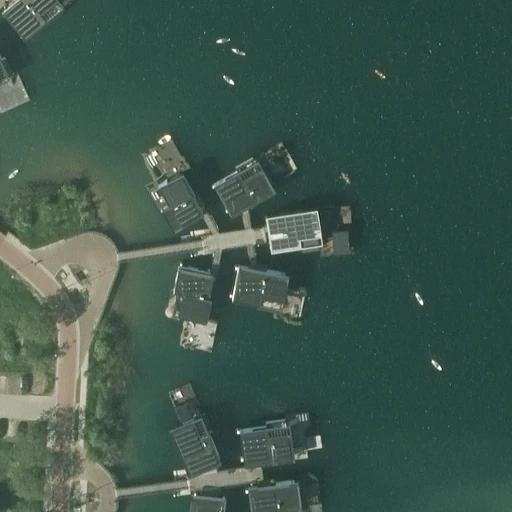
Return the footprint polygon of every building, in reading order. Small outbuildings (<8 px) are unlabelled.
[(62,0),(21,0),(7,11),(28,37),(67,5),(62,0)] [(0,39),(0,88),(21,77),(0,39)] [(259,159),(214,183),(231,215),(276,190),(259,159)] [(181,172),(150,190),(173,230),(204,213),(181,172)] [(317,207),(265,214),(270,250),(322,243),(317,207)] [(238,263),(232,298),(282,308),(288,273),(238,263)] [(178,265),(170,310),(205,317),(214,271),(178,265)] [(202,415),(171,428),(189,470),(219,458),(202,415)] [(289,422),(239,430),(245,465),(295,458),(289,422)] [(305,511),(301,478),(251,485),(255,511),(305,511)] [(193,496),(191,511),(224,511),(225,500),(193,496)]
